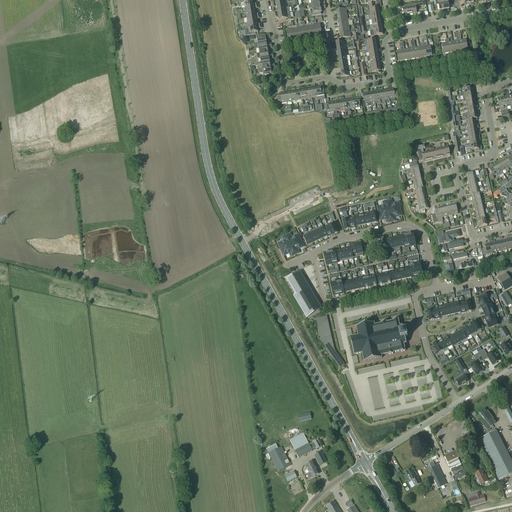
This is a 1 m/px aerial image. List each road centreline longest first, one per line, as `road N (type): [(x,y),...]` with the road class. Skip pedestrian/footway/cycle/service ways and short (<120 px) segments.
road 1 (secondary): [(181,0),(210,177),(364,464)]
road 2 (unclassified): [(0,112),(14,220),(132,205),(105,0)]
road 3 (residential): [(414,295),(413,285),(326,304),(311,255)]
